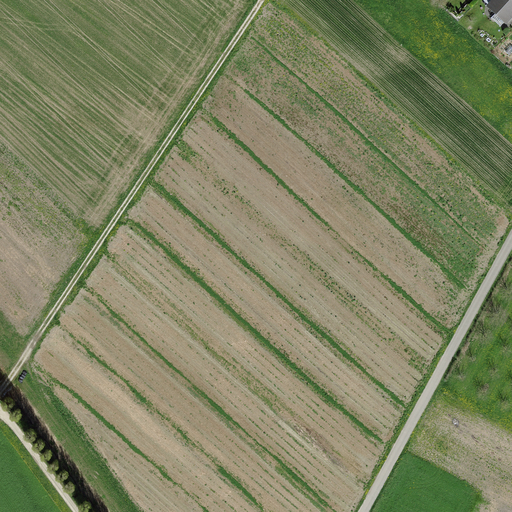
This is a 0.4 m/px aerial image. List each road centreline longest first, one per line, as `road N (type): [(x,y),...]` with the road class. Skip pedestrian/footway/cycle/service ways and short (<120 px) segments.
road 1 (track): [(0,389),(259,0)]
road 2 (unclassified): [(363,511),(511,238)]
road 3 (track): [(0,412),(73,511)]
